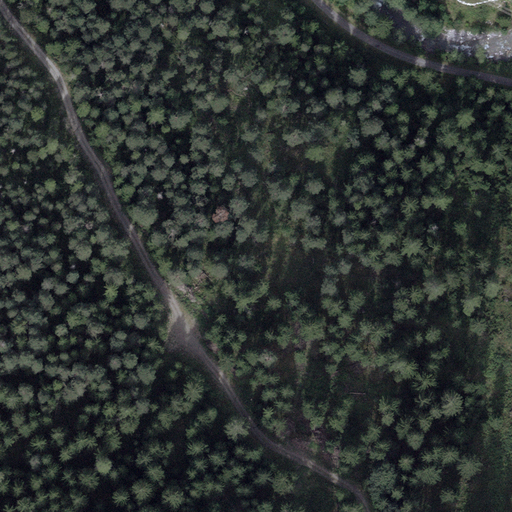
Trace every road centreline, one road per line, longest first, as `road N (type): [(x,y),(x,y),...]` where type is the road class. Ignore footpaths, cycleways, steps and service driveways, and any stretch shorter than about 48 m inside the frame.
road 1 (track): [(0,0),(53,69),(103,181),(191,340),(258,431),(354,487),(366,511)]
road 2 (track): [(315,0),(381,45),(511,83)]
